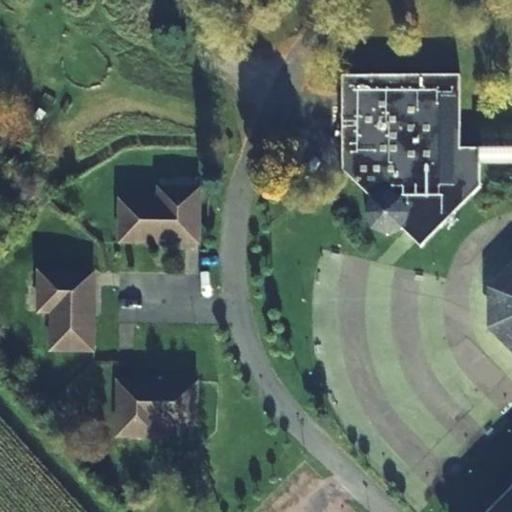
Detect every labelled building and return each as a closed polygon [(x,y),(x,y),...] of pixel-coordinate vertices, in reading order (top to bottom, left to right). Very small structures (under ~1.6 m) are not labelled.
[(463,166),(462,149),(461,78),(344,79),(345,172),(375,201),(369,214),(374,231),(392,237),(406,232),(424,249),(445,227),(461,229),(456,216),(483,188),(483,166),(463,166)] [(511,149),(462,149),(463,166),(483,166),(511,165),(511,149)] [(112,201),(112,248),(179,247),(179,242),(191,242),(191,194),(149,194),(149,200),(112,201)] [(511,265),(494,283),(497,325),(511,340),(511,265)] [(89,359),(88,294),(82,294),(81,282),(37,282),(38,322),(42,322),(42,360),(89,359)] [(194,387),(131,387),(131,392),(117,392),(117,441),(157,441),(157,428),(194,428),(194,387)] [(511,511),(511,496),(496,511),(511,511)]
